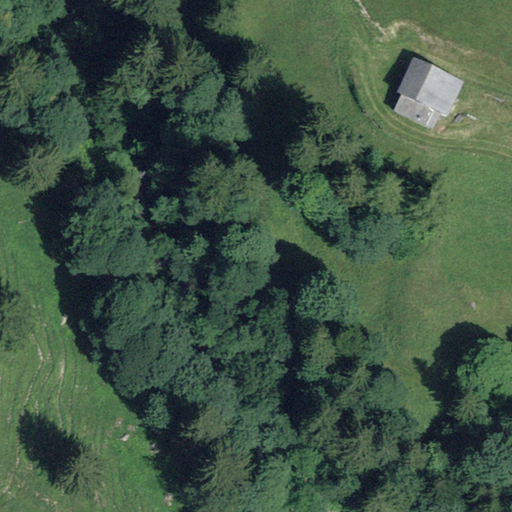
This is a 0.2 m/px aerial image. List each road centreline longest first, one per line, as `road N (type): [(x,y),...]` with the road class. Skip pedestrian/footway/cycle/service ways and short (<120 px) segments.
road 1 (track): [(511,83),(417,54),(374,64),(369,82),(387,117),(426,140),(511,153)]
road 2 (track): [(511,378),(473,382),(403,372),(352,311),(263,236)]
